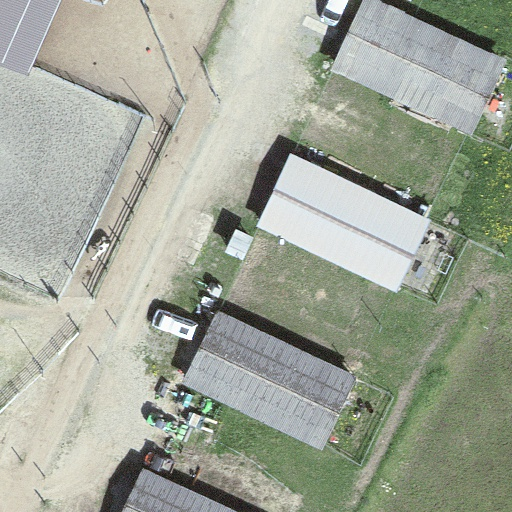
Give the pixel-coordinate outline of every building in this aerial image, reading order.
[(34,0),(0,0),(0,46),(12,52),(34,0)] [(385,0),(364,0),(336,59),(470,123),(502,55),(385,0)] [(293,150),(261,217),(395,281),(427,213),(293,150)] [(218,307),(186,375),(320,438),(352,371),(218,307)] [(242,511),(144,465),(121,511),(242,511)]
